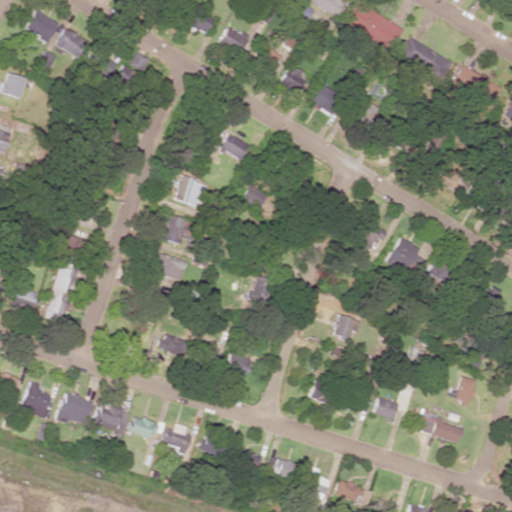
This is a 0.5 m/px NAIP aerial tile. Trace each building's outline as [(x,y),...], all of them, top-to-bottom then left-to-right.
[(303,0),(332,18),(343,0),(303,0)] [(511,0),(493,0),(511,8),(511,0)] [(386,51),(399,28),(355,3),(342,26),(386,51)] [(182,25),(202,34),(210,17),(190,8),(182,25)] [(43,41),(53,22),(30,10),(20,30),(43,41)] [(49,45),(71,57),(81,40),(59,28),(49,45)] [(235,55),(242,35),(220,28),(213,47),(235,55)] [(440,77),(449,58),(404,38),(396,57),(440,77)] [(266,74),(277,56),(258,45),(247,62),(266,74)] [(51,57),(41,51),(35,62),(44,68),(51,57)] [(113,61),(91,51),(85,64),(93,67),(89,76),(104,82),(113,61)] [(145,58),(132,51),(125,64),(139,71),(145,58)] [(109,81),(132,94),(142,78),(119,64),(109,81)] [(294,92),(302,73),(283,65),(275,83),(294,92)] [(485,105),(495,84),(456,65),(446,87),(485,105)] [(0,77),(0,94),(15,99),(21,78),(2,72),(0,77)] [(327,115),(337,95),(314,85),(304,105),(327,115)] [(365,125),(375,109),(359,100),(350,116),(365,125)] [(242,141),(220,133),(214,150),(236,158),(242,141)] [(432,182),(454,190),(459,175),(438,167),(432,182)] [(300,191),(307,179),(293,171),(286,184),(300,191)] [(168,199),(195,208),(202,184),(176,176),(168,199)] [(237,201),(254,209),(262,192),(245,184),(237,201)] [(501,219),(511,214),(511,190),(493,198),(501,219)] [(84,226),(92,201),(78,197),(71,222),(84,226)] [(186,240),(190,221),(160,215),(154,239),(176,244),(178,238),(186,240)] [(347,241),(369,252),(382,226),(360,215),(347,241)] [(263,273),(277,231),(260,226),(246,268),(263,273)] [(47,240),(57,241),(54,256),(77,260),(81,237),(49,231),(47,240)] [(411,254),(414,248),(395,237),(381,260),(409,276),(419,259),(411,254)] [(182,261),(156,253),(151,273),(177,280),(182,261)] [(40,317),(58,322),(72,265),(54,260),(40,317)] [(250,294),(263,294),(263,277),(250,277),(250,294)] [(6,306),(28,311),(33,292),(10,286),(6,306)] [(460,358),(474,364),(499,298),(480,291),(469,322),(473,323),(460,358)] [(356,321),(333,314),(328,335),(345,340),(347,331),(352,333),(356,321)] [(156,356),(206,359),(207,344),(180,343),(180,335),(158,334),(156,356)] [(221,373),(242,376),(244,357),(223,354),(221,373)] [(15,378),(0,374),(0,392),(11,395),(15,378)] [(471,381),(457,376),(448,400),(463,405),(471,381)] [(326,383),(309,379),(304,399),(322,403),(326,383)] [(48,391),(25,383),(16,410),(39,418),(48,391)] [(52,420),(63,423),(64,419),(81,424),(88,400),(60,392),(52,420)] [(368,413),(387,420),(393,403),(373,397),(368,413)] [(113,426),(121,427),(124,411),(94,405),(90,424),(113,428),(113,426)] [(453,443),(458,429),(437,423),(439,417),(420,411),(414,431),(453,443)] [(147,432),(151,433),(154,423),(130,415),(124,432),(145,438),(147,432)] [(172,452),(181,454),(187,434),(162,427),(158,443),(173,447),(172,452)] [(235,464),(251,471),(256,458),(241,451),(235,464)] [(291,479),(294,464),(271,458),(268,474),(291,479)] [(324,476),(299,470),(295,488),(309,491),(307,498),(318,501),(324,476)] [(365,488),(334,480),(330,495),(361,503),(365,488)] [(402,511),(431,511),(405,503),(402,511)]
